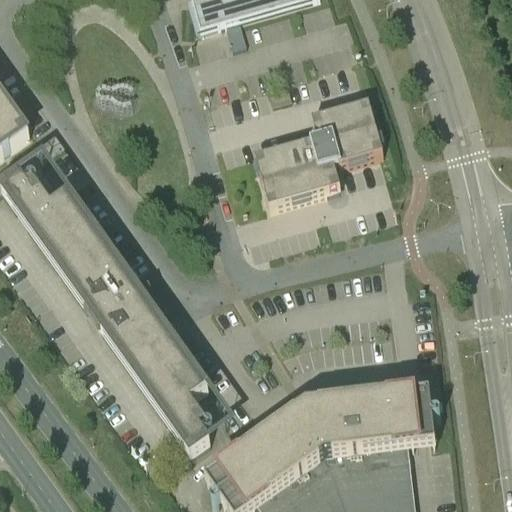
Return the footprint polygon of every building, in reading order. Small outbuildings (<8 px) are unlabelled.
[(214,0),(216,4),(192,11),(200,41),(287,16),(320,7),(317,0),(214,0)] [(291,108),(288,98),(269,103),(272,114),(291,108)] [(0,165),(29,144),(0,102),(0,165)] [(255,168),(269,218),(340,198),(335,178),(383,164),(369,114),(312,130),(318,151),(255,168)] [(37,196),(31,200),(20,186),(2,200),(27,235),(191,466),(210,452),(200,438),(206,434),(191,413),(208,400),(159,330),(153,322),(158,320),(150,297),(138,302),(69,205),(52,217),(37,196)] [(414,511),(408,460),(424,458),(437,456),(434,430),(435,431),(436,431),(437,431),(438,431),(439,431),(440,430),(441,429),(441,428),(441,427),(441,426),(441,425),(440,424),(439,423),(438,422),(437,422),(435,423),(434,424),(433,425),(431,404),(417,405),(306,418),(249,460),(206,491),(218,508),(217,508),(215,507),(214,508),(213,509),(212,510),(211,511),(220,511),(414,511)] [(162,484),(158,478),(151,482),(156,489),(162,484)]
